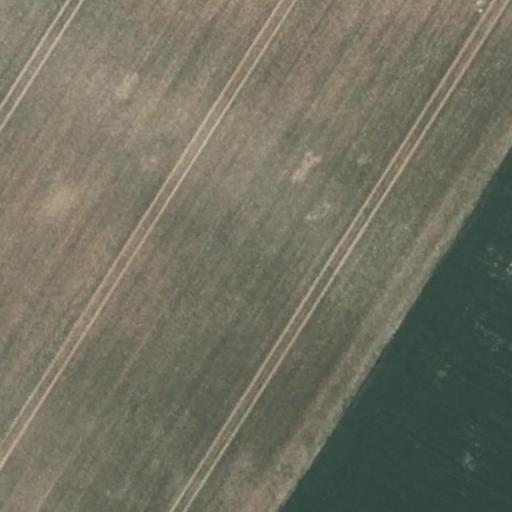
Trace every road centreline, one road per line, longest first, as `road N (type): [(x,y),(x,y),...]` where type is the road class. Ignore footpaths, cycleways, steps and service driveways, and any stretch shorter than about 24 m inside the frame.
road 1 (unclassified): [(220,0),(57,24),(0,20)]
road 2 (unclassified): [(318,0),(380,80),(432,119)]
